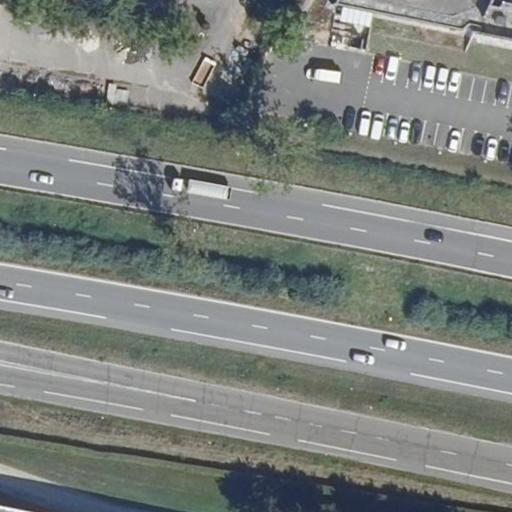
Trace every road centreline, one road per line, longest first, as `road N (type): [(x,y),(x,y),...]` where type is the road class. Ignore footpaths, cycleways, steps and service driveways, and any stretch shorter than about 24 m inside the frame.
road 1 (trunk): [(0,286),(511,377)]
road 2 (trunk): [(511,260),(0,171)]
road 3 (trunk): [(196,399),(511,464)]
road 4 (trunk): [(0,348),(196,399)]
road 5 (trunk): [(0,373),(196,399)]
